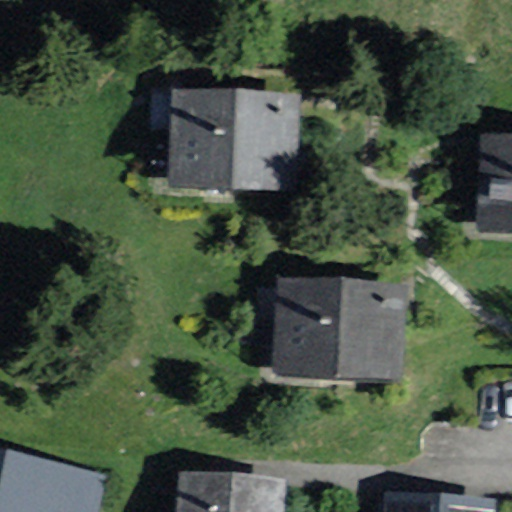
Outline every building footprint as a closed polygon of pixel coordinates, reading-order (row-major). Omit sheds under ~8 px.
[(176,192),(291,198),(296,111),(181,105),(176,192)] [(511,150),(485,149),(480,239),(511,240),(511,150)] [(281,293),(276,383),(398,389),(402,299),(281,293)] [(0,454),(0,511),(100,511),(107,477),(0,454)] [(177,511),(285,511),(287,488),(179,480),(177,511)]
